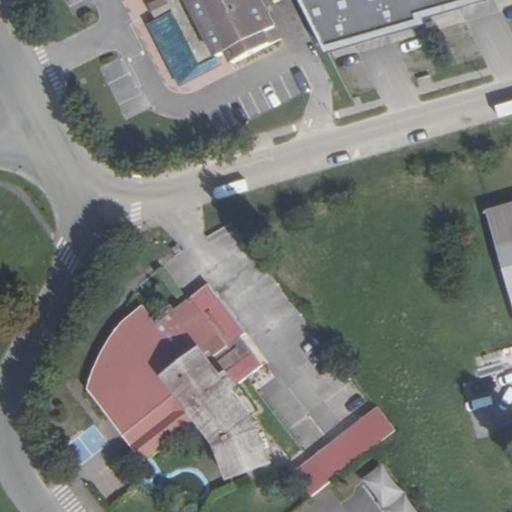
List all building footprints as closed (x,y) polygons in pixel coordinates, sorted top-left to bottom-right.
[(159,0),(149,5),(156,20),(167,15),(159,0)] [(159,0),(195,69),(200,66),(166,0),(159,0)] [(234,64),(281,39),(261,0),(166,0),(200,66),(228,52),(234,64)] [(302,0),(331,53),(495,0),(302,0)] [(511,204),(486,212),(511,299),(511,204)] [(208,284),(157,322),(145,307),(124,323),(99,379),(96,396),(118,427),(127,421),(142,443),(173,421),(181,432),(195,423),(215,448),(220,454),(221,456),(222,459),(229,479),(271,464),(262,439),(259,432),(257,428),(254,422),(250,417),(247,413),(232,391),(236,388),(226,375),(251,356),(239,339),(245,335),(208,284)] [(273,491),(289,511),(293,511),(398,431),(380,408),(273,491)] [(143,460),(181,432),(173,421),(142,443),(127,421),(118,427),(143,460)] [(422,511),(387,462),(367,476),(391,511),(422,511)]
